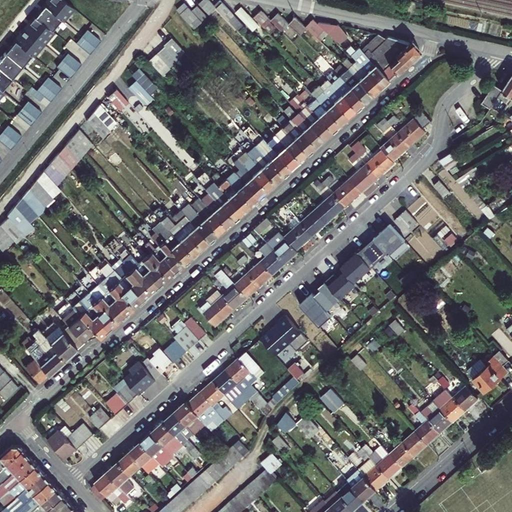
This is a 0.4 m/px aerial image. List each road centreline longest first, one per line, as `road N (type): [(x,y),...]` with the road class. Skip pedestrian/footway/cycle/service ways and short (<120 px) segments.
road 1 (residential): [(70,480),(422,159),(452,96),(497,51)]
road 2 (residential): [(17,421),(424,58),(438,35)]
road 3 (residential): [(0,177),(143,0)]
road 4 (residential): [(275,0),(438,35)]
road 5 (residential): [(394,511),(511,406)]
